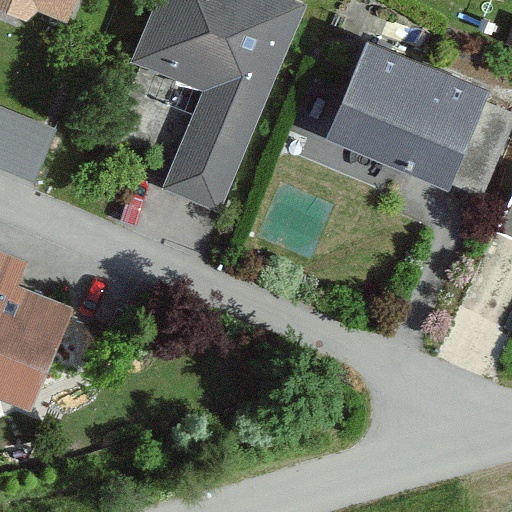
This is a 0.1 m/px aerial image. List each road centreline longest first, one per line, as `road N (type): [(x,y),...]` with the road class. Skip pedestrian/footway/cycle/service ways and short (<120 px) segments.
road 1 (residential): [(490,439),(395,367),(354,347),(0,201)]
road 2 (residential): [(490,439),(228,511)]
